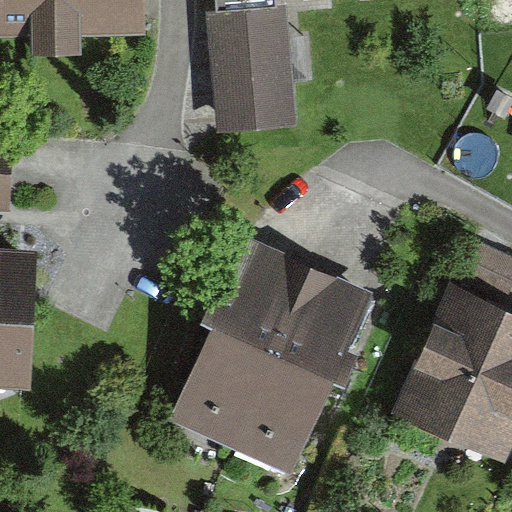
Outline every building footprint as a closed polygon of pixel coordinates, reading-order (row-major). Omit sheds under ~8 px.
[(161,0),(0,0),(0,16),(161,19),(161,0)] [(215,0),(224,134),(309,129),(299,0),(215,0)] [(15,125),(0,125),(0,199),(14,199),(15,125)] [(175,417),(292,470),(372,295),(256,242),(175,417)] [(0,253),(0,381),(42,383),(47,255),(0,253)] [(511,311),(469,291),(413,412),(511,458),(511,311)]
